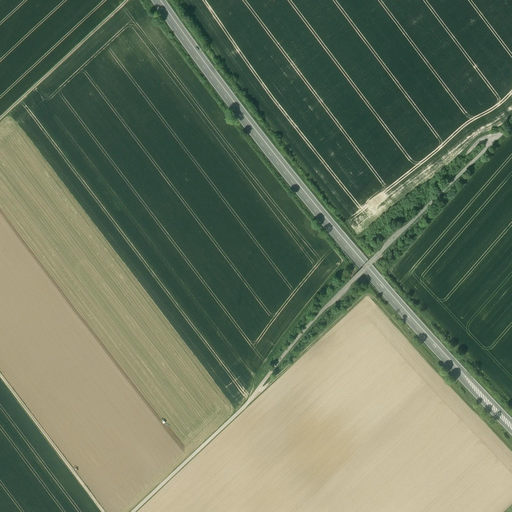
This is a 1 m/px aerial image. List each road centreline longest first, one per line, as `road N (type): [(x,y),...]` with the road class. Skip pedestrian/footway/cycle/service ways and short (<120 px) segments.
road 1 (trunk): [(158,0),(311,202),(511,426)]
road 2 (track): [(132,511),(244,407),(303,330),(511,124)]
road 3 (track): [(511,448),(370,294),(254,390),(281,340),(343,270)]
road 4 (track): [(492,143),(473,146),(366,241),(182,0)]
road 5 (track): [(511,399),(389,268)]
road 6 (track): [(128,0),(0,119)]
road 7 (track): [(0,374),(103,511)]
